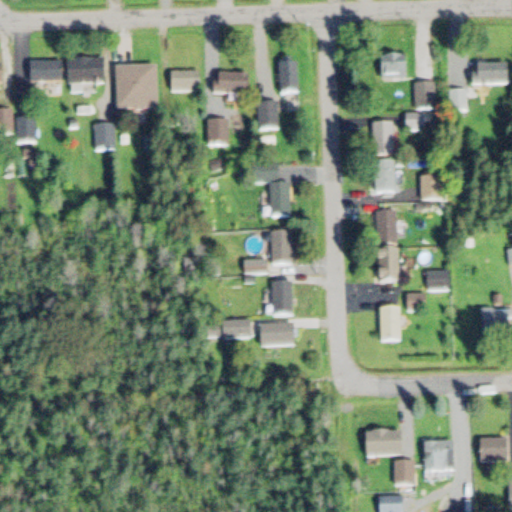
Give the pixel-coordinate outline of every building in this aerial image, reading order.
[(388,80),(410,80),(410,58),(388,58),(388,80)] [(109,62),(75,62),(75,84),(109,84),(109,62)] [(65,83),(65,65),(34,66),(34,84),(65,83)] [(286,95),(303,95),(303,65),(286,65),(286,95)] [(511,65),(480,66),(480,85),(511,84),(511,65)] [(161,68),(123,69),(124,112),(162,111),(161,68)] [(201,74),(177,74),(177,92),(201,92),(201,74)] [(253,75),(223,75),(223,95),(253,95),(253,75)] [(441,85),(421,85),(421,112),(441,112),(441,85)] [(473,92),(457,92),(457,111),(473,111),(473,92)] [(283,130),(283,105),(264,105),(264,130),(283,130)] [(0,113),(0,135),(17,136),(17,114),(0,113)] [(430,117),(410,117),(410,133),(430,133),(430,117)] [(23,143),(40,143),(40,121),(23,121),(23,143)] [(232,123),(215,123),(215,146),(232,146),(232,123)] [(119,127),(102,127),(102,150),(119,150),(119,127)] [(396,157),(396,127),(377,127),(377,157),(396,157)] [(399,164),(379,164),(380,195),(399,194),(399,164)] [(259,169),(259,183),(280,183),(280,169),(259,169)] [(275,220),(294,220),(294,188),(275,188),(275,220)] [(400,217),(382,217),(382,247),(400,247),(400,217)] [(277,237),(277,268),(295,268),(295,237),(277,237)] [(384,290),(402,290),(402,254),(384,254),(384,290)] [(251,274),(271,274),(271,263),(251,263),(251,274)] [(457,272),(436,272),(436,289),(457,289),(457,272)] [(297,317),(297,286),(278,286),(278,317),(297,317)] [(414,297),(413,310),(430,310),(431,297),(414,297)] [(405,311),(386,311),(386,343),(405,343),(405,311)] [(511,334),(511,313),(487,313),(487,334),(511,334)] [(231,337),(257,337),(257,321),(231,321),(231,337)] [(298,347),(298,327),(268,327),(268,347),(298,347)] [(370,434),(370,457),(405,457),(405,434),(370,434)] [(509,464),(509,443),(484,443),(484,464),(509,464)] [(457,473),(457,446),(429,446),(429,473),(457,473)] [(399,487),(421,487),(421,465),(399,465),(399,487)]
